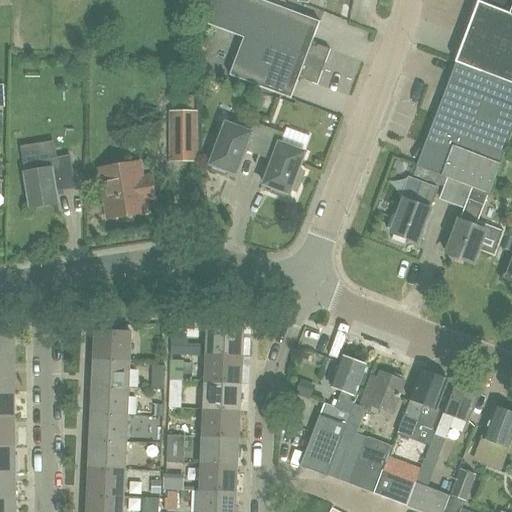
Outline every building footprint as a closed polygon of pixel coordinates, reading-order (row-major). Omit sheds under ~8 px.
[(244,38),(324,68),(330,50),(312,43),(320,22),(259,0),(203,0),(204,23),(244,38)] [(478,2),(455,62),(511,84),(511,0),(489,0),(487,6),(478,2)] [(102,52),(103,38),(92,38),(91,45),(91,51),(96,52),(102,52)] [(317,85),(324,68),(244,38),(229,76),(291,99),(299,78),(317,85)] [(473,188),(488,194),(489,194),(511,134),(511,84),(455,62),(455,63),(456,63),(417,167),(448,179),(461,184),(473,188)] [(196,161),(195,113),(195,98),(175,98),(175,113),(171,113),(172,161),(196,161)] [(259,156),(269,128),(254,123),(250,133),(226,124),(219,141),(214,139),(207,158),(212,160),(210,165),(213,166),(212,170),(226,176),(228,171),(236,174),(245,151),(259,156)] [(269,128),(259,156),(273,161),(264,185),(272,188),(270,192),(285,198),(286,193),(289,195),(291,190),(297,192),(304,172),(298,170),(305,153),(281,144),(284,134),(269,128)] [(70,156),(24,163),(31,209),(57,205),(55,192),(75,189),(70,156)] [(145,199),(154,198),(151,178),(142,179),(139,163),(100,169),(108,219),(148,213),(145,199)] [(448,179),(417,167),(414,175),(445,186),(448,179)] [(445,186),(440,199),(453,204),(461,184),(448,179),(445,186)] [(392,214),(387,229),(392,231),(391,234),(394,235),(392,240),(404,245),(406,239),(418,244),(430,210),(437,189),(422,183),(414,204),(404,200),(398,216),(392,214)] [(460,221),(447,255),(473,264),(478,251),(495,257),(502,237),(485,231),(475,227),(483,206),(488,194),(473,188),(465,209),(461,221),(460,221)] [(206,356),(243,357),(244,329),(207,328),(206,356)] [(94,360),(130,362),(132,334),(95,332),(94,360)] [(0,364),(15,364),(14,337),(0,336),(0,364)] [(172,355),(188,355),(188,343),(188,339),(177,339),(172,339),(172,355)] [(318,420),(356,434),(366,409),(360,407),(354,404),(357,396),(355,395),(363,373),(366,374),(368,369),(365,368),(366,367),(354,363),(356,359),(345,355),(343,359),(342,358),(331,387),(341,391),(335,408),(324,404),(318,420)] [(241,385),(243,357),(206,356),(205,383),(241,385)] [(129,389),(130,362),(94,360),(92,387),(129,389)] [(0,391),(15,392),(15,364),(0,364),(0,391)] [(421,371),(397,434),(411,439),(417,424),(433,430),(441,409),(437,408),(447,381),(429,374),(424,372),(421,371)] [(394,374),(391,377),(380,372),(377,379),(372,377),(360,407),(366,409),(367,405),(391,414),(404,382),(402,381),(402,377),(394,374)] [(164,374),(150,374),(150,386),(164,387),(164,374)] [(240,412),(241,385),(205,383),(204,410),(240,412)] [(479,393),(468,389),(464,387),(455,384),(435,435),(446,439),(455,417),(468,422),(479,393)] [(128,416),(129,389),(92,387),(91,414),(128,416)] [(0,418),(15,419),(15,392),(0,391),(0,418)] [(183,393),(169,392),(168,408),(182,409),(183,393)] [(478,449),(478,457),(490,462),(495,464),(502,446),(509,448),(511,442),(511,441),(511,413),(495,408),(488,426),(486,425),(478,449)] [(239,439),(240,412),(204,410),(202,437),(239,439)] [(127,443),(128,416),(91,414),(90,441),(127,443)] [(0,446),(16,446),(15,419),(0,418),(0,446)] [(368,438),(356,434),(318,420),(301,467),(362,490),(369,470),(358,465),(366,443),(368,438)] [(238,466),(239,439),(202,437),(201,464),(238,466)] [(125,470),(127,443),(90,441),(89,469),(125,470)] [(382,471),(390,451),(366,443),(358,465),(369,470),(362,490),(373,494),(382,471)] [(0,473),(16,473),(16,446),(0,446),(0,473)] [(168,448),(167,461),(184,462),(185,449),(168,448)] [(425,462),(436,466),(441,453),(430,449),(425,462)] [(237,493),(238,466),(201,464),(200,491),(237,493)] [(124,497),(125,470),(89,469),(88,496),(124,497)] [(474,476),(459,470),(449,497),(464,502),(474,476)] [(415,484),(382,471),(373,494),(407,507),(416,484),(415,484)] [(0,500),(16,501),(16,473),(0,473),(0,500)] [(183,476),(163,476),(163,489),(183,489),(183,476)] [(152,477),(152,492),(161,493),(162,477),(152,477)] [(416,484),(407,507),(419,511),(443,511),(449,497),(416,484)] [(168,490),(167,496),(165,495),(164,508),(176,508),(177,490),(168,490)] [(235,511),(237,493),(200,491),(198,511),(235,511)] [(123,511),(124,497),(88,496),(86,511),(123,511)] [(144,511),(157,511),(158,497),(145,497),(144,511)] [(0,511),(16,511),(16,501),(0,500),(0,511)]
